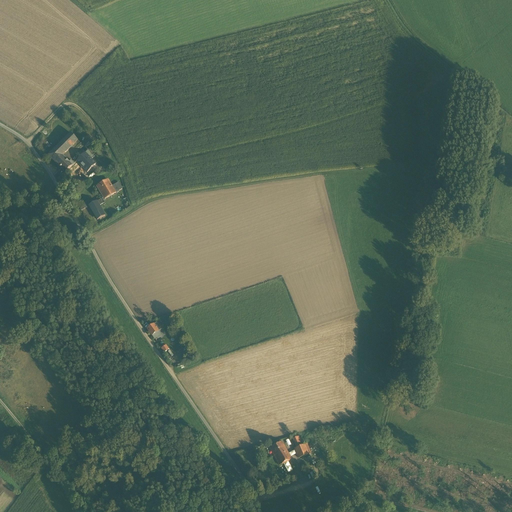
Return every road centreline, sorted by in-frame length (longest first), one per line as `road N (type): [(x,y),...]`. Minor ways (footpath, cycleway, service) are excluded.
road 1 (unclassified): [(255,511),(248,485),(101,267),(52,176),(27,143),(0,127)]
road 2 (track): [(84,236),(147,198),(345,172)]
road 3 (track): [(0,400),(79,511)]
